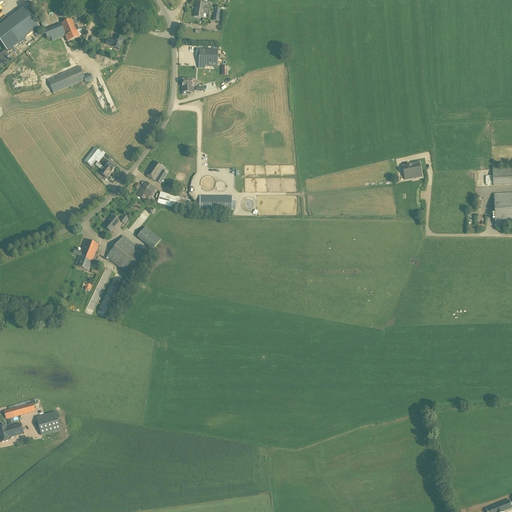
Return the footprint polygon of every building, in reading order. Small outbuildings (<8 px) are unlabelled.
[(209,18),(210,14),(211,8),(208,8),(208,6),(205,5),(197,3),(194,17),(203,19),(203,17),(209,18)] [(222,23),(224,14),(220,14),(221,7),(215,6),(212,21),(222,23)] [(0,41),(7,52),(40,28),(25,8),(0,25),(0,41)] [(74,26),(71,20),(44,31),(47,39),(51,38),(52,41),(65,36),(68,42),(80,37),(77,31),(79,30),(77,25),(74,26)] [(120,50),(124,39),(119,37),(117,41),(116,42),(114,41),(115,40),(108,38),(106,45),(112,47),(120,50)] [(27,68),(67,51),(62,39),(22,57),(27,68)] [(200,50),(200,66),(205,66),(217,66),(217,50),(200,50)] [(71,59),(68,53),(10,78),(15,90),(76,64),(73,58),(71,59)] [(48,81),(54,93),(86,80),(80,67),(48,81)] [(219,76),(219,67),(204,67),(204,75),(206,75),(206,78),(211,79),(210,84),(219,84),(219,79),(221,79),(221,76),(219,76)] [(183,92),(183,95),(188,95),(188,92),(192,93),(193,80),(183,79),(183,87),(182,87),(182,92),(183,92)] [(91,167),(94,163),(102,153),(95,148),(84,162),(91,167)] [(104,168),(111,173),(115,168),(109,163),(109,162),(105,159),(102,162),(107,166),(104,168)] [(155,182),(159,176),(164,179),(168,174),(163,171),(165,168),(154,161),(145,175),(155,182)] [(407,164),(402,165),(405,181),(423,178),(420,162),(411,163),(407,164)] [(392,163),(375,166),(377,176),(394,173),(392,163)] [(107,179),(111,173),(104,168),(100,174),(107,179)] [(495,185),(511,184),(511,171),(499,172),(499,178),(494,178),(495,185)] [(150,198),(156,190),(146,182),(142,187),(136,195),(146,202),(149,197),(150,198)] [(171,188),(178,191),(183,192),(185,187),(180,185),(173,183),(171,188)] [(183,211),(187,212),(190,201),(161,193),(158,204),(183,211)] [(511,194),(493,195),(495,229),(511,227),(511,194)] [(232,213),(232,196),(200,196),(200,212),(232,213)] [(124,225),(129,219),(124,215),(119,221),(124,225)] [(113,230),(119,221),(113,216),(104,227),(109,231),(111,229),(113,230)] [(153,250),(161,240),(145,228),(138,237),(153,250)] [(127,275),(144,254),(123,236),(106,258),(127,275)] [(98,245),(86,240),(81,253),(74,250),(73,254),(79,256),(75,266),(88,271),(98,245)] [(11,418),(35,412),(33,404),(4,412),(6,420),(8,426),(13,425),(11,418)] [(57,416),(37,422),(41,437),(61,431),(57,416)] [(24,434),(21,424),(6,428),(6,426),(0,427),(0,439),(1,442),(9,440),(9,438),(24,434)] [(503,503),(490,507),(491,511),(503,511),(505,511),(503,503)]
